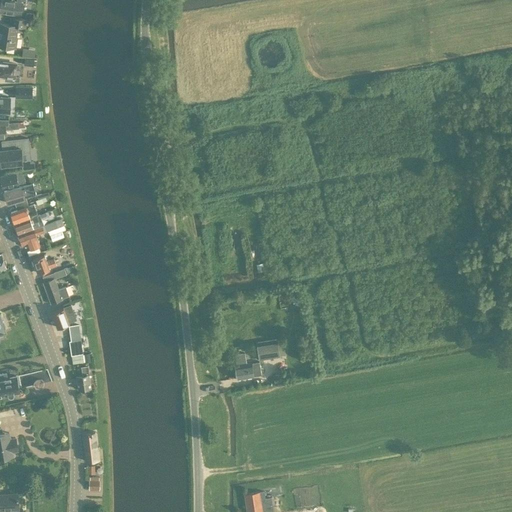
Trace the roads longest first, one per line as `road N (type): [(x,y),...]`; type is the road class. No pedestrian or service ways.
road 1 (unclassified): [(197,511),(200,448),(183,280),(151,102),(144,0)]
road 2 (secondary): [(78,511),(70,404),(0,216)]
